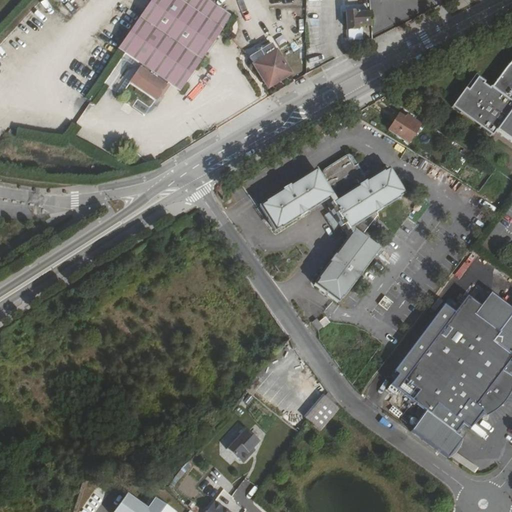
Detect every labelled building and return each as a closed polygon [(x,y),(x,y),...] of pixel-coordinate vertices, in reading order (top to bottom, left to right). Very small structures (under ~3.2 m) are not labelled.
[(150,0),(116,48),(142,65),(130,84),(155,101),(168,82),(180,90),(232,15),(209,0),(150,0)] [(361,26),(371,25),(371,13),(356,13),(356,12),(346,13),(347,30),(348,30),(357,29),(357,26),(361,26)] [(362,40),(361,26),(357,26),(357,29),(348,30),(348,41),(362,40)] [(264,48),(249,58),(267,88),(271,86),(289,74),(276,51),(264,48)] [(511,60),(492,89),(490,88),(490,89),(484,85),(485,84),(479,79),(470,92),(466,89),(452,108),(462,115),(463,113),(481,126),(480,128),(493,137),(497,132),(511,143),(511,60)] [(399,115),(388,131),(408,143),(420,125),(409,117),(407,120),(399,115)] [(452,169),(457,173),(470,153),(465,149),(462,153),(465,156),(463,159),(460,157),(452,169)] [(341,227),(338,229),(343,237),(344,237),(349,245),(330,269),(331,269),(318,286),(319,287),(316,292),(338,308),(342,304),(343,304),(355,288),(356,288),(361,282),(360,281),(379,256),(362,243),(378,220),(378,219),(383,215),(383,214),(399,203),(399,202),(404,198),(388,174),(383,178),(382,177),(365,188),(365,187),(361,189),(360,188),(364,184),(361,180),(362,179),(352,163),(350,161),(346,161),(324,175),(323,176),(322,179),(322,182),(320,183),(315,176),(312,179),(289,193),(288,193),(282,197),(282,199),(265,209),(265,210),(260,214),(276,238),(281,234),(282,235),(299,224),(306,220),(306,219),(324,207),(328,213),(328,214),(333,222),(337,219),(341,227)] [(336,231),(338,229),(341,227),(337,219),(333,222),(331,223),(336,231)] [(465,298),(394,390),(425,414),(410,433),(414,436),(415,435),(418,431),(426,436),(423,440),(422,442),(445,459),(459,440),(452,435),(460,425),(467,431),(481,413),(484,416),(489,414),(499,406),(503,402),(506,396),(509,390),(510,386),(510,382),(511,380),(511,311),(489,294),(478,308),(465,298)] [(379,306),(386,310),(391,301),(383,297),(379,306)] [(316,321),(311,324),(317,332),(329,324),(325,320),(319,324),(316,321)] [(331,417),(338,409),(327,392),(319,402),(331,417)] [(325,425),(331,417),(319,402),(311,411),(325,425)] [(304,420),(318,433),(325,425),(311,411),(304,420)] [(418,431),(415,435),(423,440),(426,436),(418,431)] [(247,458),(252,454),(258,447),(246,434),(225,453),(235,463),(235,462),(238,466),(242,466),(246,462),(247,458)] [(129,492),(114,511),(176,511),(177,511),(156,496),(149,506),(129,492)] [(225,511),(226,511),(214,502),(211,506),(211,505),(206,511),(225,511)]
